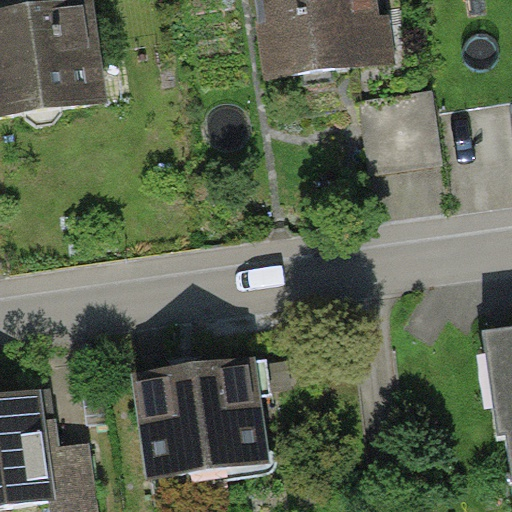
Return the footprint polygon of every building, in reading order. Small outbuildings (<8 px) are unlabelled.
[(375,0),(254,0),(265,88),(384,73),(375,0)] [(88,10),(0,23),(0,127),(104,112),(88,10)] [(433,95),(368,104),(378,175),(443,166),(433,95)] [(511,511),(511,342),(483,346),(506,511),(511,511)] [(254,364),(132,381),(147,484),(269,467),(254,364)] [(39,393),(0,399),(0,511),(23,511),(47,509),(47,511),(100,511),(91,444),(48,451),(39,393)]
